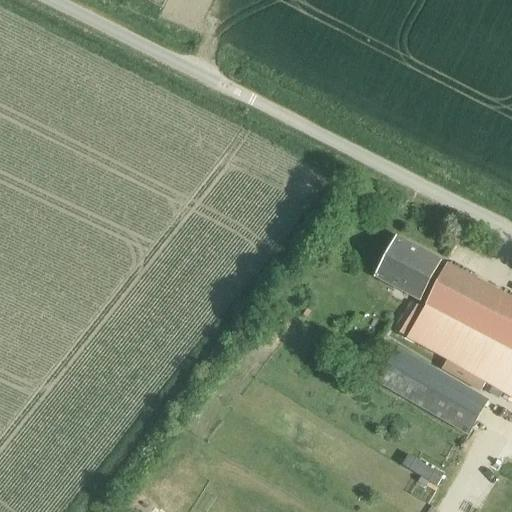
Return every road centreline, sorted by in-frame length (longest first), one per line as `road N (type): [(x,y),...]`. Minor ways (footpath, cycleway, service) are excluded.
road 1 (unclassified): [(502,231),(248,101)]
road 2 (residential): [(248,101),(52,0)]
road 3 (residential): [(444,511),(497,421),(511,430)]
